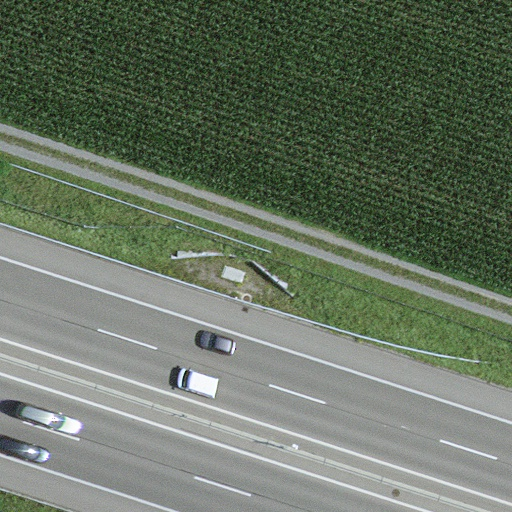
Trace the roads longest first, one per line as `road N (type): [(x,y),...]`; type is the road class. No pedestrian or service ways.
road 1 (track): [(511,323),(0,146)]
road 2 (motorway): [(511,464),(0,298)]
road 3 (motorway): [(0,423),(273,511)]
